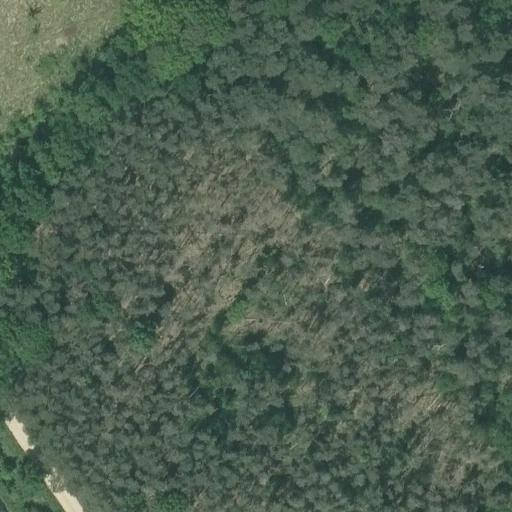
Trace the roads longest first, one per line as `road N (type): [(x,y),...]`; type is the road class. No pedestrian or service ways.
road 1 (track): [(162,20),(0,194)]
road 2 (track): [(0,406),(75,511)]
